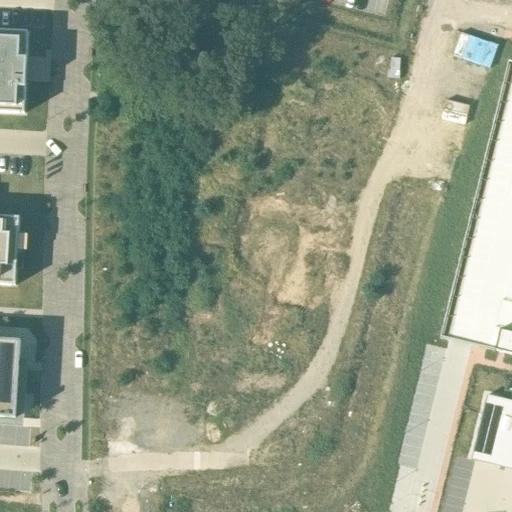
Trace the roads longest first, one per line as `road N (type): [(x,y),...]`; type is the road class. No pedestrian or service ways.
road 1 (residential): [(61,464),(70,148)]
road 2 (residential): [(70,148),(75,0)]
